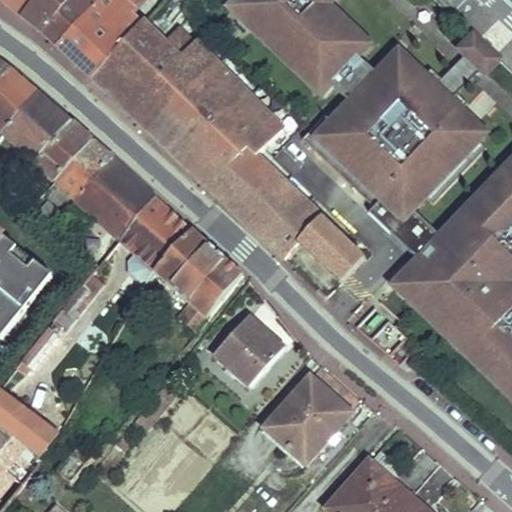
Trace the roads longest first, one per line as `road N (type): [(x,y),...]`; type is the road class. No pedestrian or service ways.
road 1 (tertiary): [(0,42),(282,287),(341,349),(511,490)]
road 2 (unknown): [(403,401),(306,511)]
